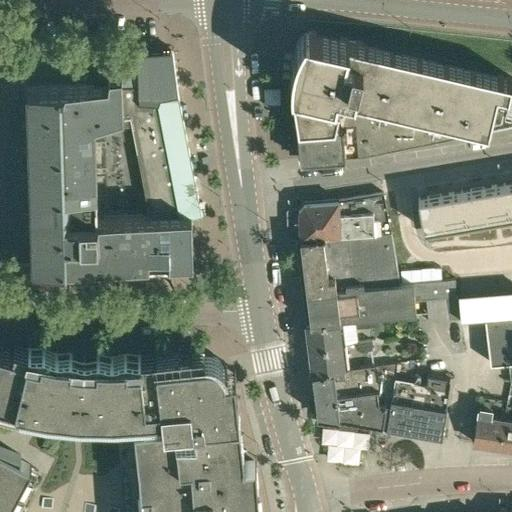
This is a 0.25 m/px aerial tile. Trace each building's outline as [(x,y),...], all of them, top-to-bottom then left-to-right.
[(511,78),(363,43),(304,30),(300,36),(298,40),(296,45),(295,49),(293,54),(292,59),(291,63),(291,68),(291,72),(291,77),(291,85),(295,86),(293,95),(293,97),(298,128),(355,123),(357,155),(369,153),(369,152),(511,123),(511,85),(510,85),(511,80),(511,78)] [(120,75),(112,76),(109,76),(108,85),(93,85),(27,87),(27,104),(31,220),(32,236),(32,253),(33,264),(33,266),(145,262),(157,262),(193,261),(192,216),(202,215),(196,184),(178,95),(177,88),(176,77),(172,51),(149,52),(137,53),(122,53),(121,53),(120,75)] [(309,160),(320,159),(357,156),(357,155),(355,123),(298,128),(300,152),(300,153),(301,153),(301,151),(303,151),(309,157),(309,158),(308,158),(308,159),(309,159),(309,160)] [(440,194),(418,198),(419,203),(423,229),(446,226),(456,224),(467,222),(488,218),(498,217),(509,215),(510,215),(511,214),(511,181),(504,183),(483,187),(462,190),(440,194)] [(303,202),(299,207),(299,238),(390,231),(383,192),(338,199),(305,202),(303,202)] [(509,215),(498,217),(499,225),(511,223),(509,215)] [(467,222),(456,224),(457,232),(468,230),(467,222)] [(299,238),(300,240),(302,240),(308,290),(306,290),(306,292),(302,292),(306,323),(343,320),(356,319),(369,317),(417,314),(414,282),(400,283),(395,255),(391,231),(390,231),(299,238)] [(511,290),(459,296),(462,318),(462,319),(486,317),(511,314),(511,290)] [(450,319),(462,318),(459,296),(449,297),(450,319)] [(449,297),(438,298),(440,320),(450,319),(449,297)] [(427,299),(428,313),(429,321),(440,320),(438,298),(427,299)] [(511,314),(486,317),(490,363),(508,361),(508,380),(511,380),(511,314)] [(369,317),(356,319),(356,327),(370,326),(369,317)] [(306,323),(308,347),(345,343),(343,320),(306,323)] [(373,348),(372,340),(367,341),(359,342),(360,350),(373,348)] [(258,511),(258,499),(259,499),(259,497),(258,482),(258,480),(256,458),(256,457),(255,457),(243,458),(243,456),(244,456),(241,432),(241,431),(239,415),(239,413),(238,405),(239,405),(238,404),(235,371),(235,369),(233,369),(233,370),(225,371),(225,368),(224,365),(222,363),(220,360),(218,358),(215,356),(213,355),(210,354),(207,354),(204,354),(203,346),(192,347),(192,346),(189,346),(155,350),(154,350),(155,351),(140,353),(140,351),(138,352),(136,352),(133,351),(129,351),(126,351),(123,351),(119,352),(116,353),(112,353),(109,353),(106,353),(103,352),(98,351),(97,351),(94,351),(87,353),(83,353),(80,352),(74,350),(70,349),(66,349),(62,350),(60,350),(57,350),(54,349),(51,348),(48,347),(45,346),(41,345),(38,345),(35,345),(33,345),(30,345),(29,345),(28,344),(28,346),(23,344),(14,342),(12,348),(10,348),(10,347),(9,347),(0,345),(0,511),(258,511)] [(348,368),(345,343),(308,347),(310,360),(311,372),(348,368)] [(311,372),(312,377),(315,398),(316,409),(317,415),(323,416),(339,419),(339,418),(359,422),(359,423),(364,424),(364,423),(382,426),(386,402),(374,400),(373,390),(381,389),(379,377),(395,376),(397,363),(348,368),(311,372)] [(427,382),(395,376),(386,427),(412,431),(441,436),(443,429),(451,381),(451,377),(429,374),(427,382)] [(480,400),(479,407),(491,409),(492,402),(480,400)] [(473,442),(500,446),(505,418),(491,416),(492,409),(491,409),(479,407),(473,442)] [(511,419),(505,418),(500,446),(511,448),(511,419)]
